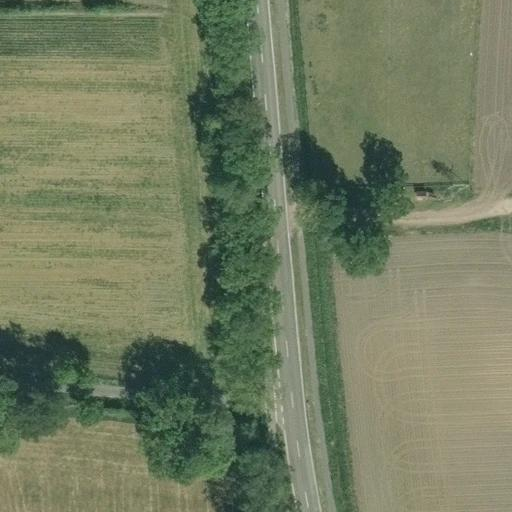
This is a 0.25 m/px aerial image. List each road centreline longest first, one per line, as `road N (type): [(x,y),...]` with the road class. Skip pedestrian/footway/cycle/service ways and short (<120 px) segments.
road 1 (tertiary): [(292,410),(258,0)]
road 2 (residential): [(292,410),(0,388)]
road 3 (track): [(298,219),(511,208)]
